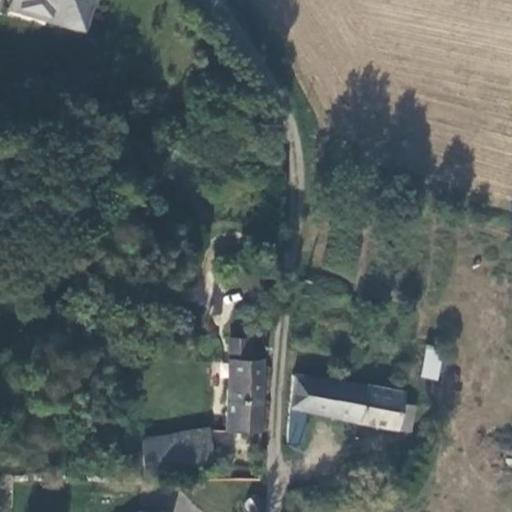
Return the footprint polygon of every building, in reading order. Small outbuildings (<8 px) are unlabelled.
[(0,0),(0,2),(6,5),(5,9),(46,24),(45,30),(78,42),(92,0),(0,0)] [(226,354),(244,355),(246,338),(227,337),(226,354)] [(439,352),(424,349),(418,378),(434,381),(439,352)] [(257,433),(260,364),(228,362),(226,431),(257,433)] [(401,395),(293,376),(285,445),(298,447),(304,413),(407,434),(412,408),(399,406),(401,395)] [(147,474),(212,463),(206,432),(143,443),(147,474)] [(251,511),(252,511),(257,511),(258,511),(260,510),(261,507),(261,504),(259,501),(257,500),(253,500),(251,501),(249,504),(248,507),(249,510),(251,511)]
